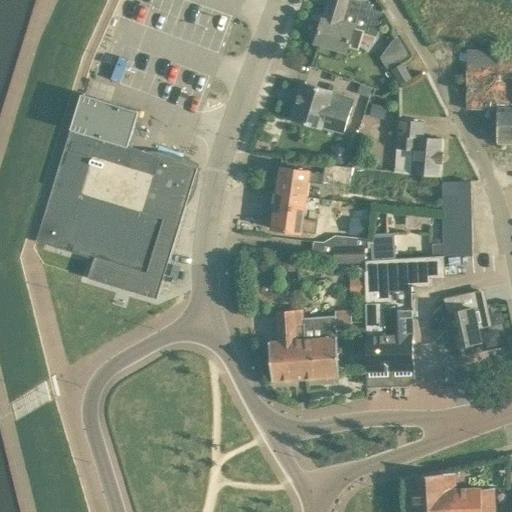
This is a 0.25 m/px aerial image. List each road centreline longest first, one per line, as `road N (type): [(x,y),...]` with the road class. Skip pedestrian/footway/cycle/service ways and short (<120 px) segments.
road 1 (residential): [(203,335),(208,204),(284,0)]
road 2 (residential): [(511,266),(492,182),(392,0)]
road 3 (tertiary): [(203,335),(151,340),(94,385),(93,432),(120,511)]
road 4 (tertiary): [(511,404),(368,416),(274,434)]
road 5 (tertiary): [(303,485),(511,413)]
road 6 (tertiary): [(274,434),(222,344),(203,335)]
